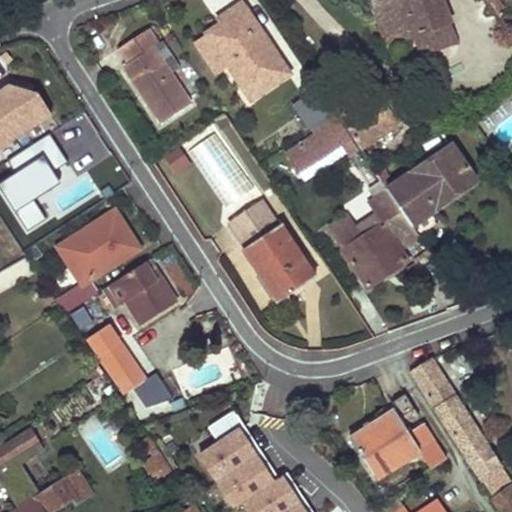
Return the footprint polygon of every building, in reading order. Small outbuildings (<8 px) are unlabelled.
[(389,45),(412,37),(405,20),(395,24),(385,0),(374,0),(370,2),(389,45)] [(440,0),(385,0),(395,24),(405,20),(412,37),(417,34),(425,53),(457,40),(440,0)] [(224,23),(228,28),(248,14),(245,9),(224,23)] [(251,99),(289,74),(248,14),(228,28),(224,23),(194,43),(216,75),(229,66),(251,99)] [(122,67),(160,125),(191,104),(171,72),(154,46),(159,43),(149,29),(118,49),(127,64),(122,67)] [(419,55),(425,53),(417,34),(412,37),(419,55)] [(171,72),(180,66),(163,40),(159,43),(154,46),(171,72)] [(0,147),(51,115),(39,95),(8,86),(0,91),(0,147)] [(378,92),(340,116),(362,149),(399,125),(378,92)] [(224,115),(216,120),(222,130),(230,125),(224,115)] [(342,145),(350,139),(334,116),(311,131),(300,122),(274,139),(298,174),(342,145)] [(446,129),(442,122),(423,134),(428,141),(446,129)] [(49,134),(7,161),(16,174),(0,183),(0,189),(27,231),(46,219),(34,201),(31,196),(54,181),(49,174),(52,172),(68,162),(49,134)] [(342,145),(376,198),(387,190),(352,138),(350,139),(342,145)] [(387,190),(412,226),(437,210),(460,194),(457,189),(474,177),(452,145),(387,190)] [(179,147),(161,158),(172,177),(190,166),(179,147)] [(52,172),(49,174),(54,181),(31,196),(34,201),(60,185),(52,172)] [(457,189),(460,194),(477,181),(474,177),(457,189)] [(114,194),(110,187),(100,193),(105,200),(114,194)] [(401,250),(420,238),(419,237),(412,226),(387,190),(376,198),(383,209),(376,213),(377,215),(383,223),(342,251),(368,289),(409,262),(401,250)] [(262,202),(229,224),(245,248),(243,250),(262,279),(268,276),(284,299),(315,278),(281,225),(278,226),(262,202)] [(412,226),(419,237),(444,220),(437,210),(412,226)] [(115,211),(58,248),(81,284),(55,301),(63,314),(98,293),(90,282),(139,249),(115,211)] [(342,251),(383,223),(377,215),(337,242),(342,251)] [(0,271),(13,264),(1,242),(0,242),(0,271)] [(145,263),(156,281),(161,278),(150,260),(145,263)] [(156,281),(145,263),(111,285),(123,304),(125,303),(140,326),(177,303),(161,278),(156,281)] [(284,299),(268,276),(262,279),(277,303),(284,299)] [(104,290),(116,309),(123,304),(111,285),(104,290)] [(111,328),(88,343),(123,395),(146,379),(111,328)] [(469,463),(480,480),(500,467),(431,360),(412,373),(470,462),(469,463)] [(96,364),(86,372),(92,379),(102,372),(96,364)] [(418,417),(405,394),(374,414),(378,421),(349,439),(374,475),(388,466),(390,470),(419,451),(431,469),(446,459),(423,424),(408,433),(403,426),(418,417)] [(218,443),(200,455),(234,508),(243,503),(248,511),(312,511),(297,488),(291,491),(281,476),(273,482),(264,468),(269,464),(253,440),(248,444),(239,430),(244,427),(234,411),(208,427),(218,443)] [(44,451),(31,429),(4,447),(0,441),(0,482),(0,483),(17,508),(33,497),(39,493),(21,465),(44,451)] [(144,463),(157,487),(174,475),(161,454),(144,463)] [(17,508),(10,511),(50,511),(71,499),(74,504),(91,494),(76,470),(59,481),(60,482),(33,498),(33,497),(17,508)] [(511,511),(511,487),(493,500),(500,511),(511,511)] [(406,511),(396,496),(376,508),(378,511),(406,511)] [(420,511),(441,511),(435,502),(420,511)]
